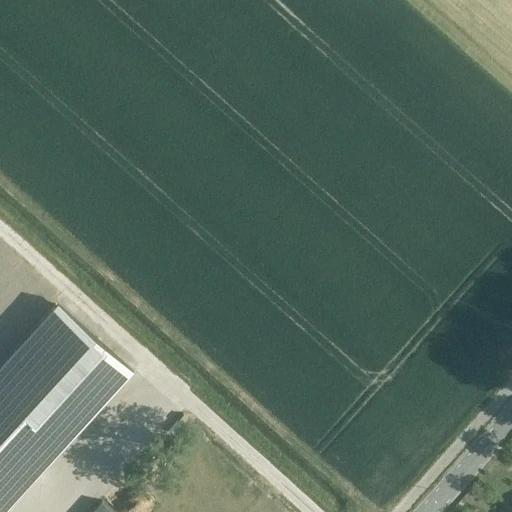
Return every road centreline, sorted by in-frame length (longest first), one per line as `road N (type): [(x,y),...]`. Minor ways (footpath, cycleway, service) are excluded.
road 1 (track): [(0,232),(166,382)]
road 2 (tertiary): [(428,511),(511,418)]
